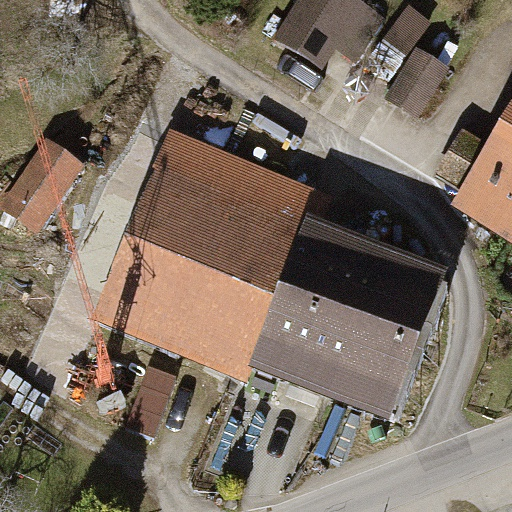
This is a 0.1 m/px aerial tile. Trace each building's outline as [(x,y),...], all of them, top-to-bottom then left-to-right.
[(357,13),(336,0),(300,0),(268,49),(314,79),(357,13)] [(383,54),(406,67),(431,24),(409,10),(383,54)] [(511,102),(444,216),(505,252),(511,256),(511,102)] [(0,223),(30,245),(80,172),(39,144),(0,199),(0,223)] [(170,148),(104,325),(256,382),(261,370),(392,419),(444,282),(316,234),(326,207),(170,148)] [(130,434),(158,444),(175,394),(147,385),(130,434)]
